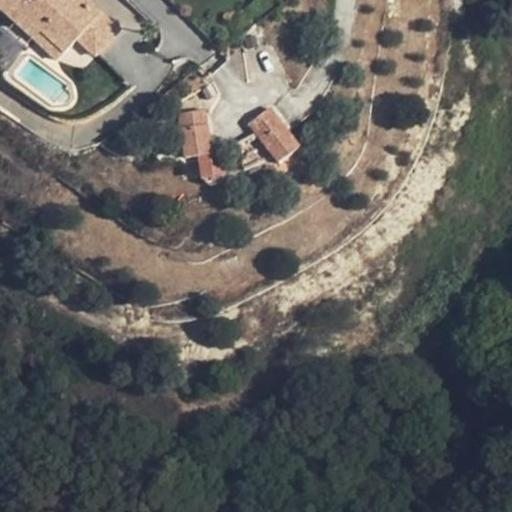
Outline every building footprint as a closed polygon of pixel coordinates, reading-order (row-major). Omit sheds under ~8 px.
[(0,0),(0,7),(14,20),(21,13),(41,31),(65,53),(78,39),(96,56),(119,31),(86,0),(0,0)] [(21,13),(14,20),(34,39),(41,31),(21,13)] [(41,31),(34,39),(58,60),(65,53),(41,31)] [(270,108),(249,124),(279,163),(299,148),(270,108)] [(205,110),(179,114),(185,158),(211,156),(205,110)]
